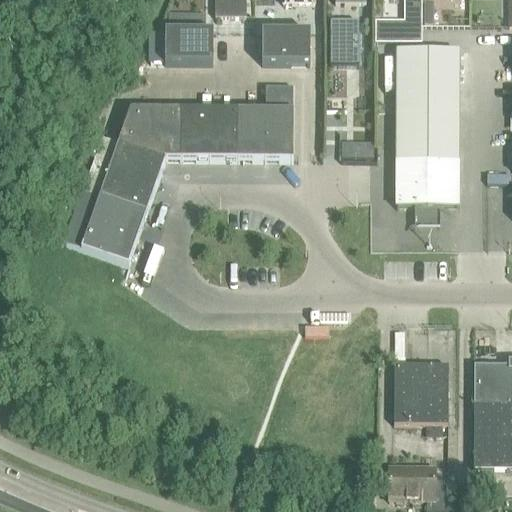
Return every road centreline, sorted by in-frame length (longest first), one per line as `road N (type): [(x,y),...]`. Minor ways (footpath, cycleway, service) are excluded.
road 1 (unclassified): [(365,294),(195,295),(172,258),(190,208),(214,195),(261,196),(289,209),(328,260)]
road 2 (unclassified): [(511,295),(365,294)]
